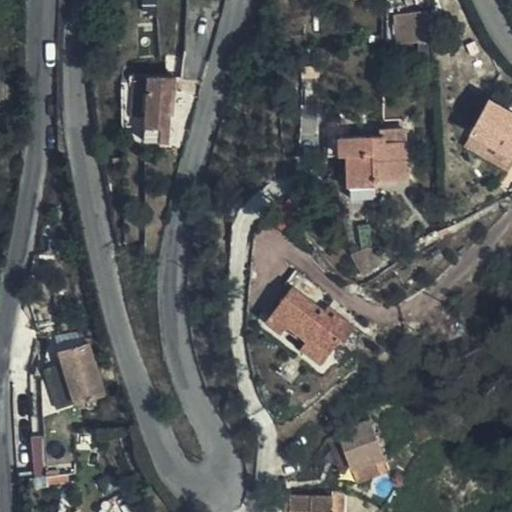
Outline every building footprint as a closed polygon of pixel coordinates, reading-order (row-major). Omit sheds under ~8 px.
[(396,13),(398,44),(419,43),(429,43),(430,42),(427,11),(396,13)] [(430,60),(429,43),(419,43),(420,61),(430,60)] [(174,114),(176,76),(148,76),(145,142),(168,142),(171,115),(174,114)] [(511,113),(490,100),(471,133),(511,156),(511,113)] [(387,140),(407,141),(406,130),(381,129),(380,136),(386,135),(387,140)] [(407,180),(407,141),(387,140),(386,135),(380,136),(340,137),(341,157),(348,156),(349,198),(375,198),(375,181),(407,180)] [(292,287),(318,307),(328,295),(302,275),(292,287)] [(348,321),(334,311),(330,316),(324,311),(318,307),(292,287),(273,314),(287,324),(308,340),(327,355),(339,338),(337,337),(348,321)] [(330,316),(334,311),(328,306),(324,311),(330,316)] [(287,324),(273,314),(267,320),(281,332),(287,324)] [(355,327),(348,321),(337,337),(339,338),(343,341),(355,327)] [(94,374),(70,323),(43,335),(67,386),(94,374)] [(321,362),(327,355),(308,340),(301,348),(321,362)] [(337,409),(357,437),(389,414),(370,386),(337,409)] [(389,414),(357,437),(365,450),(398,427),(389,414)] [(35,471),(45,471),(44,434),(33,434),(35,471)] [(313,511),(351,500),(339,460),(298,473),(309,511),(313,511)]
